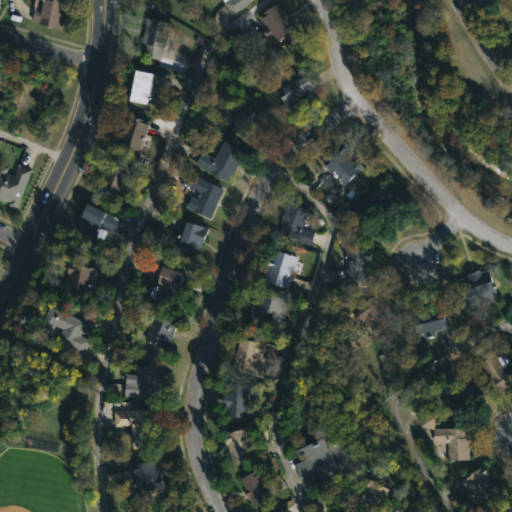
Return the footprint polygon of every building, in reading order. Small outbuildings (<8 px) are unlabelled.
[(65,0),(65,3),(67,4),(63,22),(61,22),(59,29),(29,22),(33,8),(31,7),(32,0),(65,0)] [(249,0),(247,3),(231,15),(223,3),(221,0),(249,0)] [(295,28),(276,42),(257,16),(277,2),(295,28)] [(164,48),(162,48),(160,60),(143,56),(145,43),(141,43),(145,18),(169,23),(164,48)] [(302,69),(315,91),(286,109),(274,87),(276,86),(271,78),(284,70),(289,77),(302,69)] [(150,83),(146,103),(128,100),(134,70),(152,73),(150,83)] [(243,103),(261,119),(253,128),(256,130),(245,143),(214,116),(222,106),(231,114),(238,104),(241,106),(243,103)] [(145,133),(139,151),(118,144),(121,134),(119,133),(126,114),(149,122),(145,133)] [(241,150),(233,168),(241,172),(234,186),(193,165),(200,152),(213,158),(222,140),(241,150)] [(361,166),(343,185),(320,164),(340,144),(361,166)] [(5,172),(12,175),(16,165),(30,170),(15,207),(8,207),(6,204),(7,202),(3,200),(2,202),(0,201),(0,165),(7,168),(5,172)] [(116,195),(116,196),(96,190),(104,166),(124,173),(116,195)] [(221,189),(207,218),(184,207),(189,196),(196,199),(198,194),(186,188),(193,175),(221,189)] [(398,197),(378,212),(373,205),(362,213),(355,204),(386,181),(398,197)] [(313,233),(310,245),(292,241),(277,233),(281,225),(278,223),(288,202),(308,211),(300,227),(314,231),(313,233)] [(118,220),(112,233),(96,225),(93,232),(75,224),(84,203),(118,220)] [(206,229),(200,246),(194,244),(189,257),(170,249),(172,244),(167,242),(170,235),(175,237),(177,235),(183,220),(206,229)] [(286,285),(286,287),(268,281),(272,268),(267,267),(272,249),(296,257),(286,285)] [(357,285),(345,285),(345,257),(347,257),(346,250),(369,249),(369,281),(357,281),(357,285)] [(94,271),(89,296),(61,292),(62,283),(65,283),(66,276),(64,276),(66,264),(94,269),(94,271)] [(178,284),(172,305),(146,296),(149,287),(153,288),(160,266),(182,274),(178,284)] [(488,270),(496,292),(478,298),(485,318),(471,323),(457,280),(465,277),(465,275),(479,270),(480,272),(488,270)] [(283,311),(278,326),(268,322),(271,314),(262,311),(260,320),(250,317),(258,292),(286,300),(283,311)] [(383,333),(375,339),(372,334),(368,337),(349,312),(375,293),(394,319),(380,329),(383,333)] [(84,324),(79,335),(88,340),(82,354),(55,341),(57,336),(51,330),(49,333),(37,328),(48,306),(84,323),(84,324)] [(445,330),(434,332),(432,331),(434,336),(416,340),(410,313),(440,306),(445,330)] [(171,334),(166,349),(142,341),(152,313),(176,322),(171,334)] [(267,351),(265,357),(254,355),(252,360),(266,364),(262,379),(232,370),(241,339),(264,345),(262,350),(267,351)] [(495,353),(497,356),(501,353),(508,363),(511,360),(511,385),(510,387),(509,386),(499,393),(479,364),(495,353)] [(158,381),(157,400),(121,396),(122,381),(133,382),(134,366),(160,368),(158,381)] [(484,392),(465,414),(449,400),(469,377),(484,392)] [(253,389),(253,393),(249,392),(248,402),(253,402),(252,413),(248,413),(248,419),(224,417),(225,407),(220,407),(221,392),(226,393),(226,385),(249,387),(249,389),(253,389)] [(313,427),(298,434),(289,412),(304,407),(313,427)] [(151,409),(151,417),(153,416),(154,438),(152,438),(153,448),(130,450),(129,426),(113,427),(113,411),(151,409)] [(435,415),(421,413),(418,427),(432,429),(435,415)] [(251,460),(230,466),(221,435),(246,428),(255,459),(251,460)] [(464,428),(465,437),(467,437),(468,460),(445,461),(445,442),(432,443),(431,429),(464,428)] [(342,439),(354,470),(303,491),(292,465),(298,463),(294,450),(322,439),(326,451),(327,451),(326,446),(342,439)] [(162,489),(137,496),(129,467),(154,460),(162,489)] [(487,479),(489,483),(492,482),(498,491),(475,506),(459,481),(481,466),(487,475),(485,477),(487,479)] [(260,471),(263,478),(266,476),(270,485),(266,486),(271,500),(252,508),(249,499),(245,500),(241,491),(244,490),(240,479),(260,471)] [(377,510),(376,511),(356,501),(367,479),(387,490),(377,510)] [(176,511),(152,511),(173,503),(176,511)]
